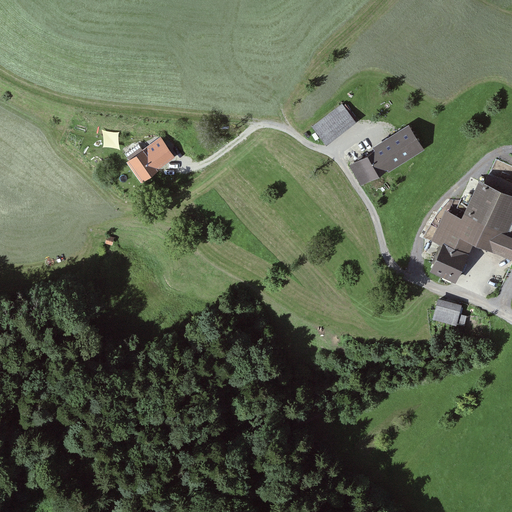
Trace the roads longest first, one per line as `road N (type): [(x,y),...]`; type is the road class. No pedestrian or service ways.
road 1 (unclassified): [(511,319),(401,273),(337,156),(278,124),(255,121)]
road 2 (track): [(255,121),(68,102),(0,73)]
road 3 (track): [(511,149),(485,158),(428,216),(417,262),(425,283)]
